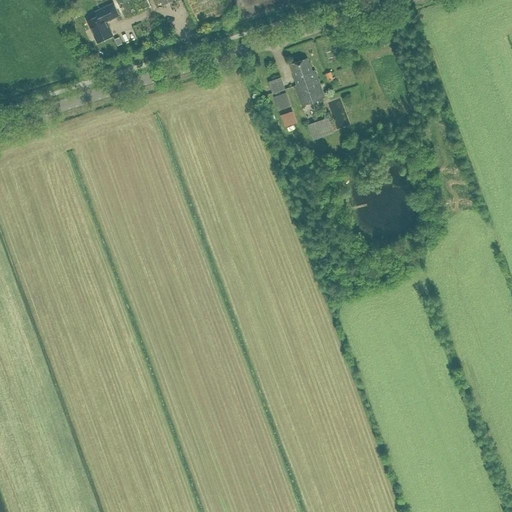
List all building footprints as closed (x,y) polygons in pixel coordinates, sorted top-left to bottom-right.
[(201,0),(194,4),(199,15),(223,4),(220,0),(201,0)] [(107,21),(119,15),(113,3),(95,11),(98,16),(87,21),(98,42),(113,35),(107,21)] [(138,31),(126,35),(128,39),(139,36),(138,31)] [(302,104),(324,96),(315,70),(312,71),(307,58),(291,64),(298,85),(295,86),(302,104)] [(270,76),(275,90),(287,86),(282,72),(270,76)] [(286,93),(275,97),(279,109),(290,105),(286,93)] [(342,103),(333,108),(342,126),(351,121),(342,103)] [(292,105),(281,110),(288,125),(299,120),(292,105)] [(328,117),(309,124),(313,135),(332,128),(328,117)]
